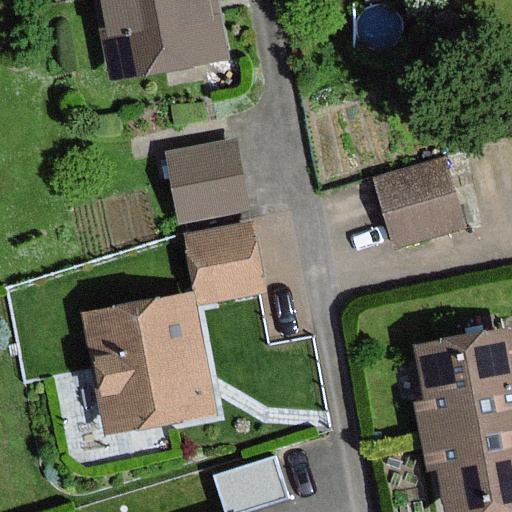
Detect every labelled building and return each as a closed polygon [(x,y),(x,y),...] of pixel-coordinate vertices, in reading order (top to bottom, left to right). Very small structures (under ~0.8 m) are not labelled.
[(96,0),(112,79),(225,57),(213,0),(96,0)] [(235,140),(167,151),(179,223),(247,213),(235,140)] [(448,164),(376,183),(394,249),(465,230),(448,164)] [(252,226),(186,237),(188,246),(196,297),(89,314),(108,431),(218,413),(200,304),(263,294),(252,226)] [(425,406),(414,408),(420,438),(511,421),(511,355),(508,332),(414,350),(425,406)] [(496,511),(511,509),(511,421),(420,438),(425,469),(435,467),(443,511),(496,511)] [(236,511),(286,498),(275,459),(215,476),(225,511),(236,511)]
